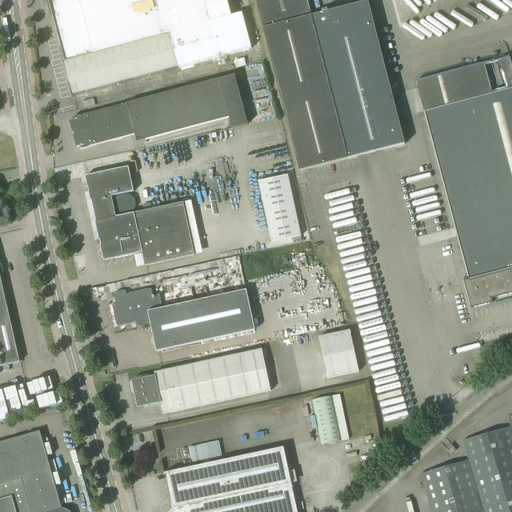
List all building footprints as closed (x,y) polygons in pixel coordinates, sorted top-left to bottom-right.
[(72,97),(251,49),(242,13),(238,0),(47,0),(64,61),(63,62),(72,97)] [(312,17),(307,0),(254,0),(262,29),(298,172),(347,160),(312,17)] [(312,17),(347,160),(403,145),(372,24),(367,2),(312,17)] [(511,65),(510,57),(416,82),(449,206),(469,280),(463,282),(470,309),(492,303),(491,300),(511,293),(511,65)] [(234,61),(236,68),(246,66),(244,58),(234,61)] [(248,125),(234,75),(127,104),(73,118),(73,121),(70,122),(73,133),(74,133),(75,136),(73,136),(76,148),(80,147),(81,149),(89,147),(135,135),(137,142),(230,118),(232,128),(248,125)] [(134,192),(129,167),(85,177),(90,201),(92,201),(96,222),(95,222),(99,240),(96,241),(97,247),(100,246),(103,261),(143,253),(145,266),(195,256),(184,203),(116,217),(112,197),(134,192)] [(271,243),(301,236),(288,175),(258,182),(271,243)] [(0,276),(0,367),(20,363),(0,276)] [(127,295),(126,291),(114,293),(116,304),(113,305),(118,327),(141,322),(145,325),(150,323),(156,352),(255,331),(246,291),(163,309),(160,294),(154,296),(152,289),(127,295)] [(359,372),(350,330),(343,332),(341,327),(318,332),(328,379),(359,372)] [(163,415),(254,394),(271,391),(262,350),(245,353),(154,374),(155,378),(134,383),(136,396),(134,397),(135,402),(137,401),(139,406),(159,403),(163,415)] [(343,441),(333,396),(312,400),(321,446),(343,441)] [(463,441),(464,447),(468,461),(421,475),(431,511),(511,511),(511,416),(508,418),(511,427),(463,441)] [(0,511),(70,511),(64,509),(62,509),(40,432),(0,442),(0,511)] [(297,511),(284,448),(234,458),(225,460),(223,453),(244,447),(240,432),(191,443),(196,459),(209,456),(211,464),(165,474),(173,510),(171,511),(170,511),(297,511)] [(451,445),(446,450),(452,455),(456,450),(451,445)]
